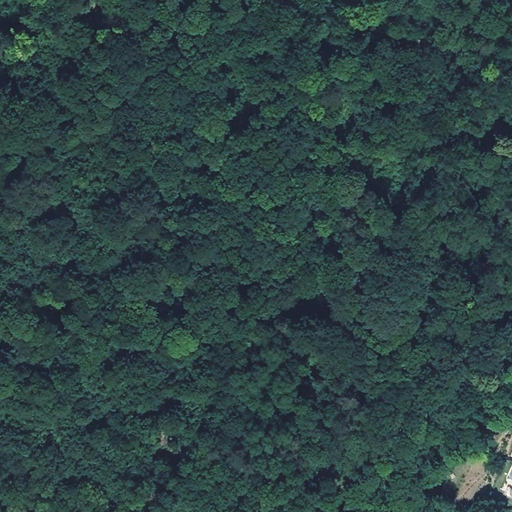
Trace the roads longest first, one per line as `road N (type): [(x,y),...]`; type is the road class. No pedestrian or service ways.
road 1 (track): [(511,50),(395,34),(255,0)]
road 2 (track): [(113,0),(0,55)]
